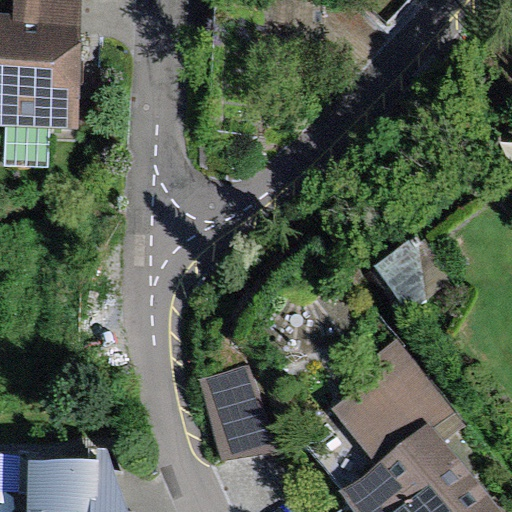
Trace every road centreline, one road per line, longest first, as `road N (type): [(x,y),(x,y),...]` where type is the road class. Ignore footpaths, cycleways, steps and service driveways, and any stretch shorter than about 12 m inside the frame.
road 1 (residential): [(467,0),(272,184),(212,225),(154,226)]
road 2 (residential): [(199,511),(160,391),(154,226)]
road 3 (residential): [(154,226),(159,0)]
